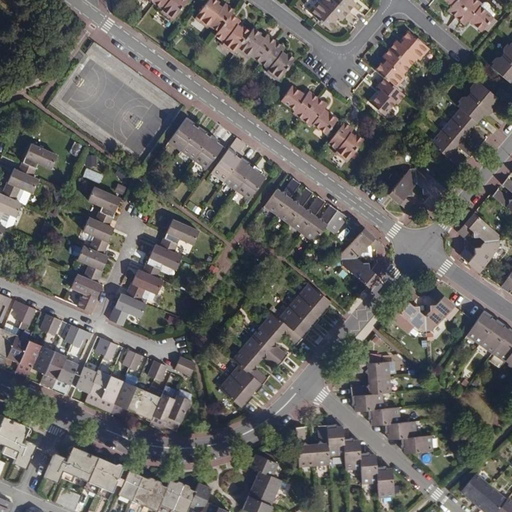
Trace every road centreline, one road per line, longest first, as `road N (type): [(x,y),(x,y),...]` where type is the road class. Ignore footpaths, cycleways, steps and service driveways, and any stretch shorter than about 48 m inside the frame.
road 1 (residential): [(420,249),(80,5)]
road 2 (tertiary): [(59,406),(128,436),(190,446),(244,432),(307,380)]
road 3 (residential): [(307,380),(459,511)]
road 4 (residential): [(259,0),(339,56),(395,0)]
road 5 (tertiary): [(307,380),(420,249)]
road 6 (tertiary): [(420,249),(511,145)]
